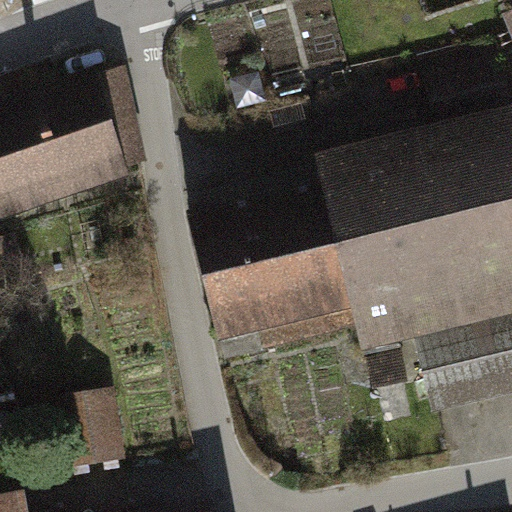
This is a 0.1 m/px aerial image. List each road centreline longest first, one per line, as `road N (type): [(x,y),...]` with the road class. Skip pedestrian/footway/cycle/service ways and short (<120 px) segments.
road 1 (residential): [(241,511),(207,409),(132,1)]
road 2 (residential): [(511,483),(354,511)]
road 3 (residential): [(132,1),(0,45)]
